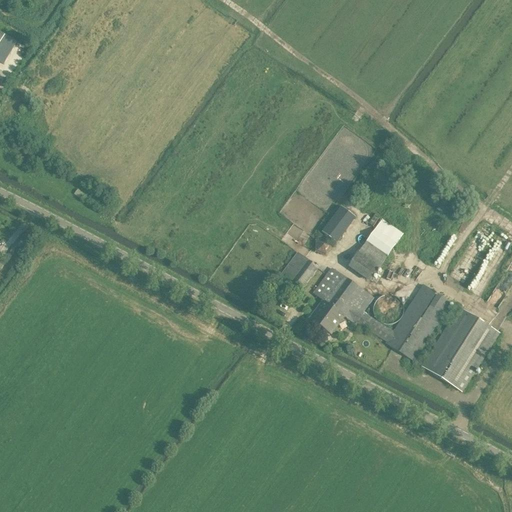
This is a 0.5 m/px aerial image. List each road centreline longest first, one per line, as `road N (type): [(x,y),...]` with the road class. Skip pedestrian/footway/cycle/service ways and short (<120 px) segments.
road 1 (track): [(506,511),(502,492),(480,471),(64,253),(42,255),(0,309)]
road 2 (tertiary): [(511,461),(0,191)]
